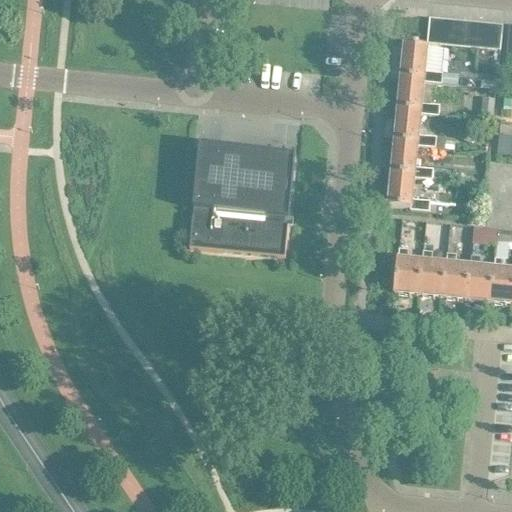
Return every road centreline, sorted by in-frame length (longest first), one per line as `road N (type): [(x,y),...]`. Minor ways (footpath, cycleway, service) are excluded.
road 1 (residential): [(460,511),(378,503),(334,349),(352,111)]
road 2 (residential): [(189,98),(0,77)]
road 3 (residential): [(474,511),(485,336)]
road 4 (residential): [(352,111),(189,98)]
road 5 (tertiary): [(71,511),(0,397)]
